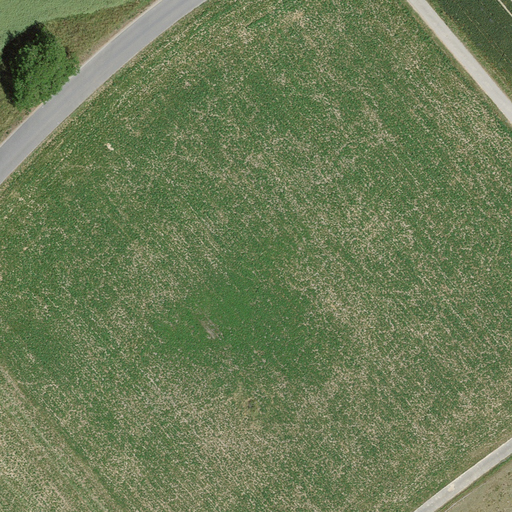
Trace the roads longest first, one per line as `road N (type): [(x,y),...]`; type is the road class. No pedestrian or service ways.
road 1 (tertiary): [(0,167),(90,76),(184,0)]
road 2 (track): [(415,0),(511,116)]
